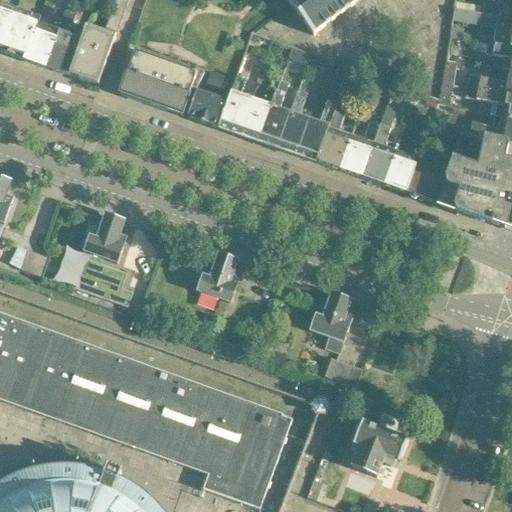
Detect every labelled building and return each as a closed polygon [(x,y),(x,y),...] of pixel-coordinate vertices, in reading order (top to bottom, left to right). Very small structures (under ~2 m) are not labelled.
[(125,14),(129,4),(118,0),(116,0),(113,10),(125,14)] [(316,34),(361,0),(285,0),(314,37),(316,35),(316,34)] [(511,21),(511,0),(510,0),(509,9),(456,2),(454,12),(511,21)] [(0,53),(3,55),(19,10),(0,2),(0,53)] [(26,62),(39,25),(37,24),(40,17),(19,10),(3,55),(26,62)] [(121,24),(125,14),(113,10),(109,20),(121,24)] [(49,70),(68,15),(57,11),(50,29),(39,25),(26,62),(49,70)] [(511,21),(454,12),(452,22),(495,28),(492,46),(488,45),(488,46),(511,50),(511,21)] [(84,41),(82,41),(69,36),(77,18),(68,15),(49,70),(71,78),(84,41)] [(118,35),(121,24),(109,20),(106,31),(118,35)] [(116,39),(115,39),(86,29),(82,41),(84,41),(71,78),(99,88),(116,39)] [(463,31),(452,29),(450,40),(462,41),(463,31)] [(511,74),(511,50),(488,46),(486,56),(505,60),(503,72),(511,74)] [(306,65),(309,56),(292,50),(289,59),(306,65)] [(135,55),(121,96),(183,117),(197,76),(135,55)] [(330,64),(309,56),(306,65),(308,66),(308,65),(327,72),(330,64)] [(446,62),(442,85),(453,87),(457,64),(446,62)] [(343,83),(348,70),(340,67),(335,81),(343,83)] [(356,73),(348,70),(343,83),(351,86),(356,73)] [(511,98),(511,74),(503,72),(501,84),(491,81),(470,78),(467,90),(511,98)] [(227,94),(232,80),(229,79),(211,73),(206,87),(227,94)] [(237,137),(250,101),(241,98),(246,82),(237,79),(236,81),(232,80),(227,94),(231,96),(228,104),(224,103),(215,129),(237,137)] [(276,150),(288,114),(280,111),(289,86),(281,83),(277,92),(274,91),(256,143),(276,150)] [(450,108),(453,87),(442,85),(439,105),(450,108)] [(256,143),(274,91),(268,89),(267,91),(257,88),(252,102),(250,101),(237,137),(256,143)] [(511,121),(511,98),(467,90),(465,100),(497,106),(495,118),(511,121)] [(296,157),(311,114),(302,111),(308,95),(299,92),(291,115),(288,114),(276,150),(296,157)] [(215,129),(224,103),(197,94),(189,119),(215,129)] [(350,138),(352,139),(354,133),(341,129),(350,102),(339,99),(336,107),(335,107),(315,164),(338,172),(350,138)] [(315,164),(335,107),(328,104),(322,121),(312,118),(313,115),(311,114),(296,157),(315,164)] [(394,156),(397,148),(386,144),(396,117),(385,114),(382,121),(381,121),(360,180),(384,188),(395,156),(394,156)] [(360,180),(381,121),(372,118),(363,142),(352,139),(350,138),(338,172),(360,180)] [(511,146),(511,121),(495,118),(492,130),(472,125),(448,120),(445,131),(460,135),(484,141),(511,146)] [(418,161),(419,162),(429,136),(418,131),(408,158),(397,154),(398,149),(397,148),(394,156),(395,156),(384,188),(406,196),(418,161)] [(511,146),(484,141),(478,170),(453,161),(449,172),(436,207),(461,215),(491,226),(490,228),(498,231),(499,229),(511,233),(511,146)] [(436,207),(449,172),(419,162),(418,161),(406,196),(436,207)] [(7,197),(12,185),(0,180),(0,238),(3,230),(0,228),(0,225),(1,224),(6,226),(11,209),(10,209),(13,199),(7,197)] [(86,261),(75,291),(128,310),(133,295),(122,291),(127,276),(102,267),(104,261),(118,266),(124,249),(122,249),(126,239),(120,237),(124,225),(105,218),(97,240),(90,237),(84,254),(90,256),(88,262),(86,261)] [(23,254),(35,235),(24,228),(13,247),(23,254)] [(29,253),(22,271),(22,272),(41,279),(48,259),(29,253)] [(233,277),(238,265),(218,258),(210,279),(203,277),(197,293),(230,305),(236,289),(235,288),(239,279),(233,277)] [(346,317),(350,305),(331,297),(323,319),(316,317),(310,333),(329,340),(326,350),(340,355),(350,329),(348,328),(352,319),(346,317)] [(0,401),(208,477),(203,492),(259,511),(293,421),(283,418),(283,417),(0,314),(0,401)] [(212,319),(206,337),(218,342),(225,323),(212,319)] [(325,358),(318,377),(356,390),(363,372),(325,358)] [(317,402),(314,406),(313,407),(313,408),(316,415),(317,415),(319,415),(324,416),(329,409),(325,402),(317,402)] [(347,450),(339,468),(352,472),(352,471),(377,480),(383,465),(391,468),(394,462),(399,463),(407,442),(362,425),(352,452),(347,450)] [(0,511),(159,511),(152,504),(144,497),(135,491),(126,485),(120,482),(123,474),(107,468),(104,476),(95,474),(84,472),(73,471),(62,471),(51,471),(40,473),(30,476),(20,480),(10,484),(0,489),(0,511)]
